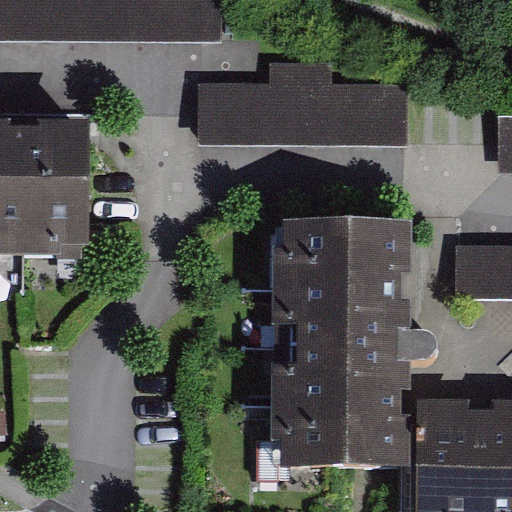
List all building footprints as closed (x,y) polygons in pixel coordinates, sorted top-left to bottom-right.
[(0,0),(0,72),(220,75),(220,3),(0,0)] [(511,145),(498,146),(500,197),(511,196),(511,145)] [(94,165),(0,164),(0,261),(93,262),(94,165)] [(416,474),(417,251),(295,251),(295,474),(416,474)] [(511,511),(511,398),(432,398),(431,511),(511,511)]
